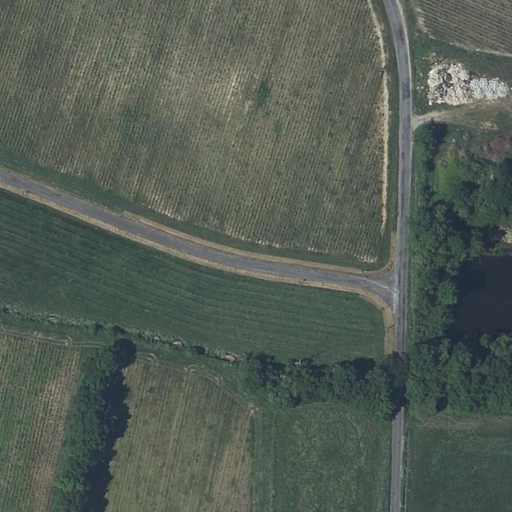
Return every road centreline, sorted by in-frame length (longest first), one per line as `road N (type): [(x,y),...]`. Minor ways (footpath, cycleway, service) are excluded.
road 1 (unclassified): [(402,289),(214,256),(0,174)]
road 2 (unclassified): [(402,289),(407,102),(388,0)]
road 3 (unclassified): [(396,511),(402,289)]
